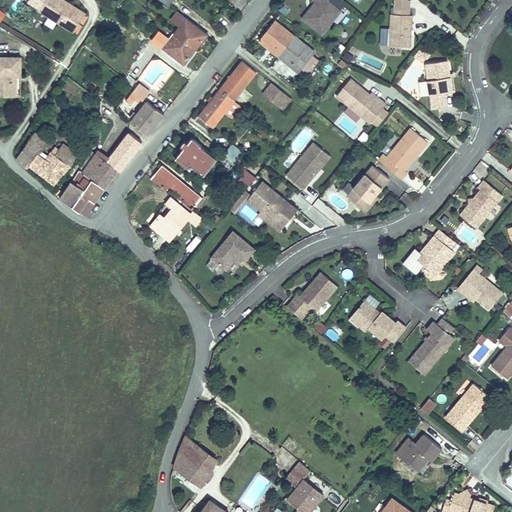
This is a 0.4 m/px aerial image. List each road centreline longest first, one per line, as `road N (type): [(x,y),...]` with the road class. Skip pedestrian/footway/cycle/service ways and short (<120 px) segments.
road 1 (residential): [(509,0),(475,51),(484,108),(479,140),(427,205),(373,234)]
road 2 (residential): [(266,0),(119,187),(114,221)]
road 3 (residential): [(373,234),(314,246),(227,320),(201,330)]
road 4 (residential): [(201,330),(201,366),(159,511)]
road 5 (residential): [(3,153),(98,1)]
road 6 (residential): [(114,221),(201,330)]
road 7 (residential): [(114,221),(86,223),(67,214),(3,153)]
